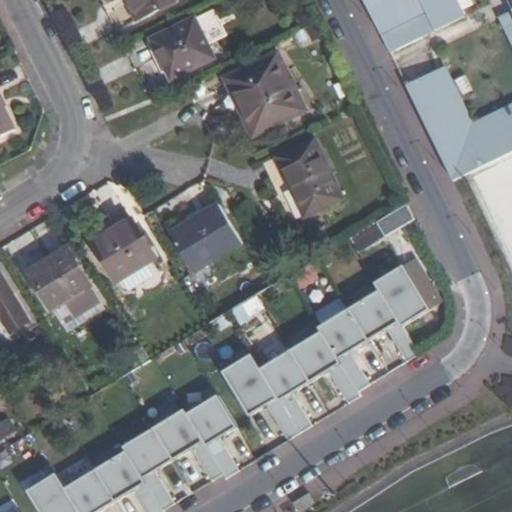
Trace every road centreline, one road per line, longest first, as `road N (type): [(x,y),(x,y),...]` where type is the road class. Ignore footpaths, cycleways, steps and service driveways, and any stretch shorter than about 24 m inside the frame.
road 1 (residential): [(216,511),(445,371),(474,338),(478,299),(469,277),(333,0)]
road 2 (residential): [(16,0),(76,139),(65,167),(0,213)]
